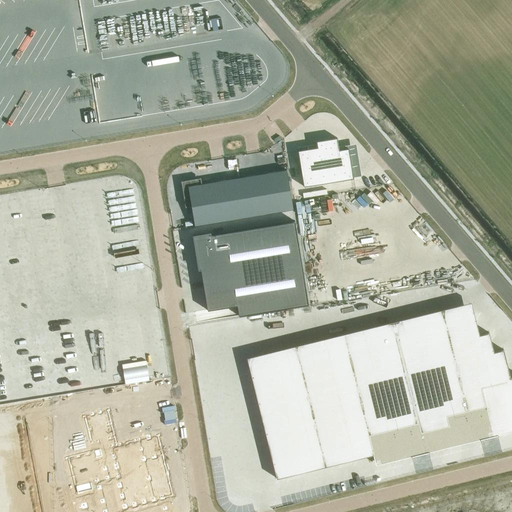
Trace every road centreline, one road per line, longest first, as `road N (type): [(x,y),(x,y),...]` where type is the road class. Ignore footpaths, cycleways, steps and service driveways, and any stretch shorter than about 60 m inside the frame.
road 1 (unclassified): [(148,145),(209,511)]
road 2 (unclassified): [(511,303),(315,77)]
road 3 (unclassified): [(331,511),(511,465)]
road 4 (unclassified): [(315,77),(255,122),(148,145)]
road 5 (unclassified): [(148,145),(0,169)]
